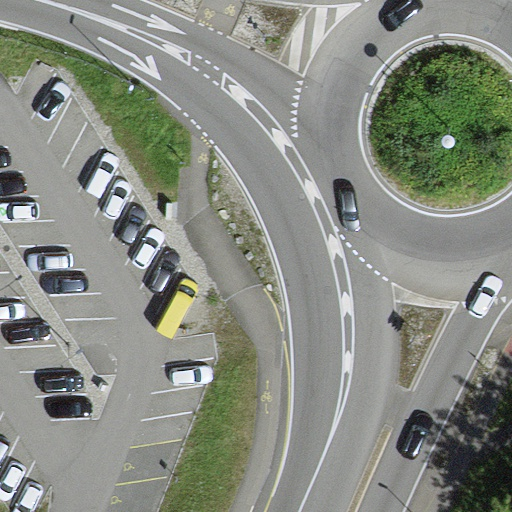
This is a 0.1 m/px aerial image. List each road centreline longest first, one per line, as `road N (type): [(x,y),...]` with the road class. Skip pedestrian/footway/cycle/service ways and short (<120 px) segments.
road 1 (motorway): [(32,0),(204,100),(244,140),(281,197),(304,254),(318,360),(293,511)]
road 2 (secondary): [(365,225),(374,379),(360,426),(305,511)]
road 3 (motorway): [(67,0),(115,5),(211,45),(326,130)]
road 4 (secondary): [(382,511),(506,255)]
road 5 (secondary): [(433,2),(399,13),(346,61),(326,130)]
road 6 (secondary): [(365,225),(431,261),(506,255)]
